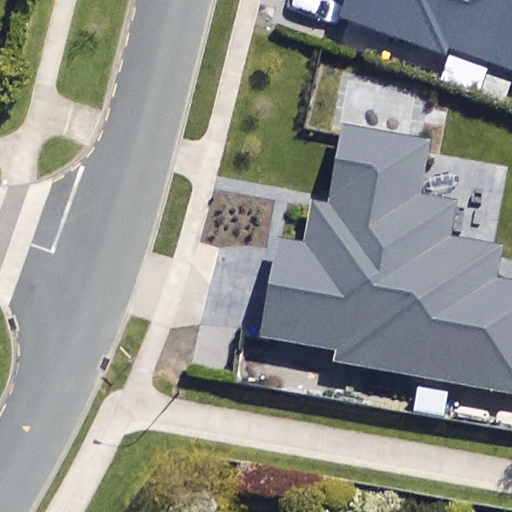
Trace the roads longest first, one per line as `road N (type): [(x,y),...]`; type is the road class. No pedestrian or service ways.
road 1 (residential): [(100,263),(176,0)]
road 2 (residential): [(0,495),(62,374),(100,263)]
